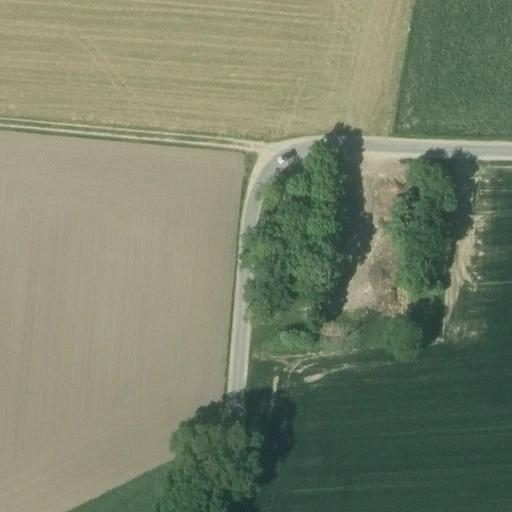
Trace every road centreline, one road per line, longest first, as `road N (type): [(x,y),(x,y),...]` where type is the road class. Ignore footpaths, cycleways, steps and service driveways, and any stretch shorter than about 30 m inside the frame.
road 1 (residential): [(209,511),(226,447),(253,188),(288,148),(511,152)]
road 2 (track): [(288,148),(0,125)]
